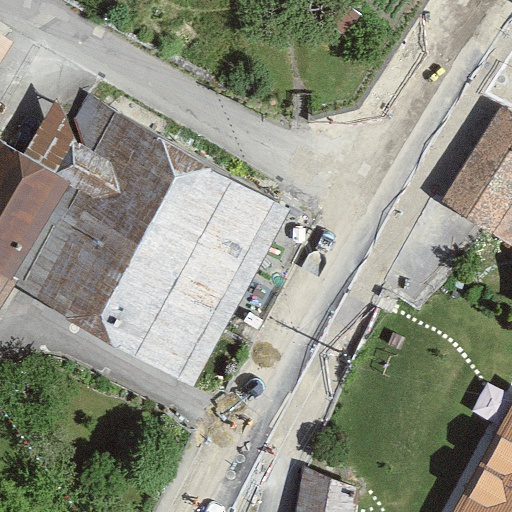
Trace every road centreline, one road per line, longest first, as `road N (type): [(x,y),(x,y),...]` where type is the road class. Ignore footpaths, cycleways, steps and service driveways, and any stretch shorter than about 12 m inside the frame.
road 1 (residential): [(23,0),(373,203)]
road 2 (secondary): [(207,511),(373,203)]
road 3 (secondary): [(373,203),(470,37)]
